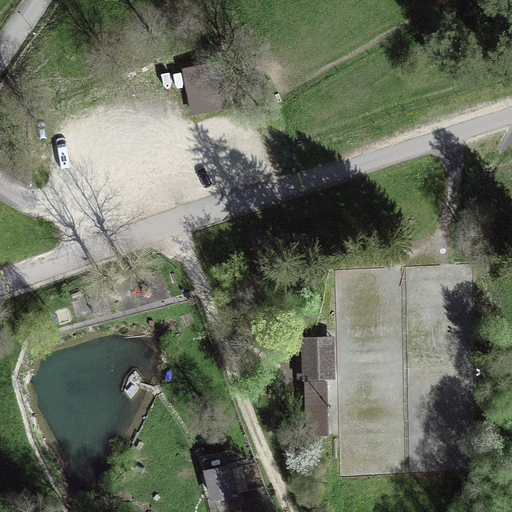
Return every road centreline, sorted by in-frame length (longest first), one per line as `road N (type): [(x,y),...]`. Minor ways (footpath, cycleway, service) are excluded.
road 1 (unclassified): [(511,121),(125,246)]
road 2 (track): [(173,233),(299,511)]
road 3 (residential): [(0,193),(125,246)]
road 4 (unclassified): [(125,246),(0,284)]
